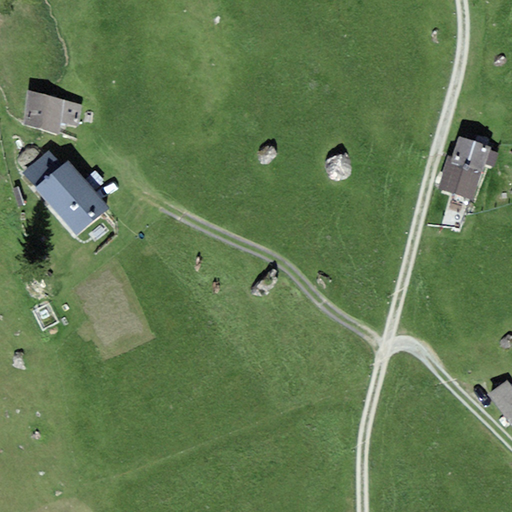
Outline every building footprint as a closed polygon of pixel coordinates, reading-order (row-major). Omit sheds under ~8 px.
[(28,91),(25,123),(59,134),(62,122),(78,126),(82,105),(28,91)] [(450,158),(440,188),(472,199),(484,163),(489,149),(491,146),(460,137),(452,160),(450,158)] [(484,163),(493,166),(498,153),(489,149),(484,163)] [(22,174),(35,189),(61,166),(48,151),(22,174)] [(61,166),(35,189),(78,236),(109,208),(68,161),(61,166)]
